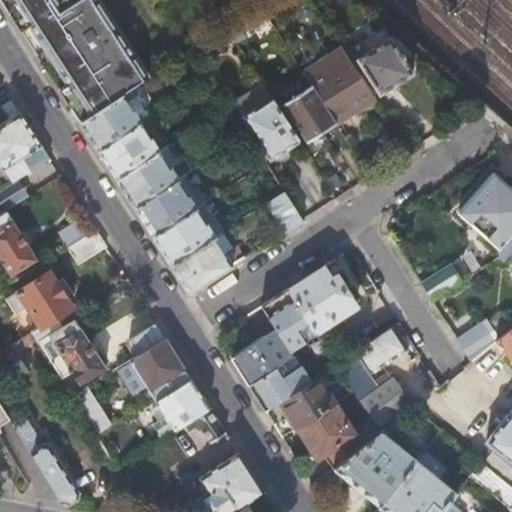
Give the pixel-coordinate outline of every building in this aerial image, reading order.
[(0,0),(9,13),(27,2),(37,18),(52,42),(58,52),(73,76),(84,92),(67,103),(78,121),(120,94),(129,88),(151,74),(101,0),(0,0)] [(27,2),(9,13),(20,29),(37,18),(27,2)] [(384,29),(362,43),(367,52),(390,37),(384,29)] [(358,36),(342,47),(352,62),(357,59),(356,59),(367,52),(362,43),(358,36)] [(356,59),(357,59),(379,93),(412,72),(390,37),(367,52),(356,59)] [(50,57),(58,52),(52,42),(43,48),(50,57)] [(335,121),(374,96),(352,62),(342,47),(342,46),(303,71),(305,75),(311,84),(335,121)] [(311,84),(305,75),(288,86),(294,95),(311,84)] [(57,88),(67,103),(84,92),(73,76),(57,88)] [(306,140),(335,121),(311,84),(294,95),(282,103),(306,140)] [(139,104),(129,88),(120,94),(131,110),(133,108),(139,104)] [(298,138),(267,89),(248,101),(252,107),(242,114),(236,118),(264,161),(298,138)] [(131,110),(120,94),(78,121),(96,149),(139,122),(141,121),(133,108),(131,110)] [(48,157),(10,98),(0,104),(0,163),(2,166),(3,166),(12,180),(48,157)] [(252,107),(248,101),(238,108),(242,114),(252,107)] [(158,133),(148,117),(141,121),(139,122),(149,138),(151,137),(158,133)] [(139,122),(96,149),(115,178),(157,151),(159,150),(151,137),(149,138),(139,122)] [(177,162),(166,146),(159,150),(157,151),(168,168),(170,167),(177,162)] [(157,151),(115,178),(133,206),(175,179),(177,178),(170,167),(168,168),(157,151)] [(511,231),(511,188),(493,171),(458,212),(498,247),(511,231)] [(194,191),(184,174),(177,178),(175,179),(186,196),(188,195),(194,191)] [(194,208),(196,207),(188,195),(186,196),(175,179),(133,206),(152,235),(194,208)] [(26,187),(3,194),(8,208),(30,202),(26,187)] [(285,231),(302,220),(283,190),(266,201),(285,231)] [(213,219),(203,203),(196,207),(194,208),(205,225),(207,223),(213,219)] [(214,235),(207,223),(205,225),(194,208),(152,235),(170,263),(212,236),(214,235)] [(0,213),(0,255),(11,272),(36,257),(6,210),(0,213)] [(57,233),(66,247),(94,229),(85,214),(57,233)] [(94,229),(66,247),(76,262),(104,244),(94,229)] [(231,247),(221,231),(214,235),(212,236),(223,253),(225,252),(231,247)] [(189,293),(233,264),(225,252),(223,253),(212,236),(170,263),(189,293)] [(450,263),(420,283),(431,300),(461,281),(450,263)] [(308,321),(314,331),(357,304),(339,277),(334,280),(323,265),(287,288),(308,321)] [(32,332),(37,341),(38,343),(74,319),(79,316),(49,270),(18,290),(41,327),(32,332)] [(290,351),(305,341),(297,328),(308,321),(287,288),(260,306),(275,329),(282,339),(290,351)] [(105,366),(74,319),(38,343),(49,360),(56,356),(61,363),(67,363),(76,378),(64,385),(72,396),(83,389),(79,383),(105,366)] [(165,338),(155,322),(129,339),(139,355),(165,338)] [(393,325),(353,350),(368,374),(408,349),(393,325)] [(480,328),(458,342),(470,362),(491,345),(480,328)] [(275,329),(263,336),(270,347),(282,339),(275,329)] [(511,329),(499,340),(496,341),(511,361),(511,329)] [(17,342),(22,351),(37,341),(32,332),(17,342)] [(230,357),(247,384),(280,362),(292,354),(290,351),(282,339),(270,347),(263,336),(230,357)] [(165,338),(139,355),(131,359),(157,402),(191,379),(165,338)] [(0,352),(0,366),(8,368),(20,361),(22,351),(17,342),(0,352)] [(247,384),(264,410),(278,401),(310,379),(300,364),(287,373),(280,362),(247,384)] [(298,427),(334,404),(337,402),(329,390),(325,393),(314,377),(310,379),(278,401),(279,402),(275,405),(285,419),(288,417),(296,428),(298,427)] [(174,430),(185,422),(209,407),(191,379),(157,402),(174,430)] [(362,400),(379,425),(410,404),(392,379),(362,400)] [(87,387),(83,389),(72,396),(96,434),(111,424),(87,387)] [(333,469),(362,446),(334,404),(298,427),(317,457),(323,454),(333,469)] [(221,443),(229,438),(209,407),(185,422),(190,429),(194,428),(203,430),(211,443),(218,439),(221,443)] [(511,408),(486,440),(511,460),(511,408)] [(15,425),(62,501),(71,503),(80,496),(81,491),(51,443),(44,442),(37,447),(32,440),(35,431),(26,417),(15,425)] [(379,507),(416,460),(381,432),(362,446),(333,469),(379,507)] [(200,511),(229,511),(263,491),(239,453),(200,478),(208,492),(194,501),(200,511)] [(440,511),(441,511),(456,493),(416,460),(379,507),(385,511),(440,511)] [(510,510),(511,507),(511,487),(480,462),(468,478),(510,510)]
